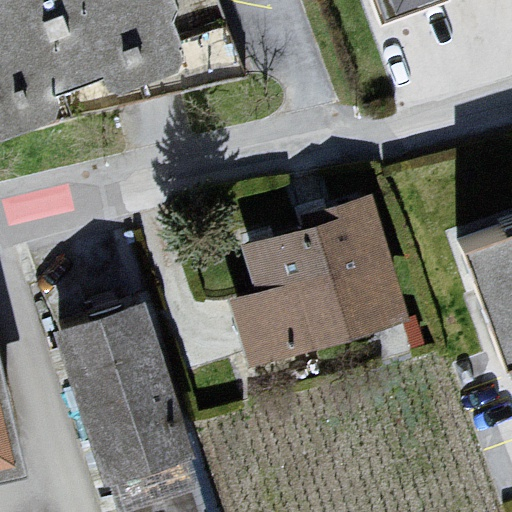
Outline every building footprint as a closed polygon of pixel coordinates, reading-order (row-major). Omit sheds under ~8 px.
[(0,0),(0,119),(17,115),(17,85),(62,72),(77,82),(102,82),(157,65),(133,0),(0,0)] [(375,0),(381,16),(425,0),(375,0)] [(370,203),(237,245),(251,290),(226,298),(248,365),(405,316),(370,203)] [(511,225),(462,243),(502,361),(511,357),(511,225)] [(207,511),(141,304),(58,330),(115,511),(207,511)] [(0,413),(0,463),(11,461),(0,413)]
